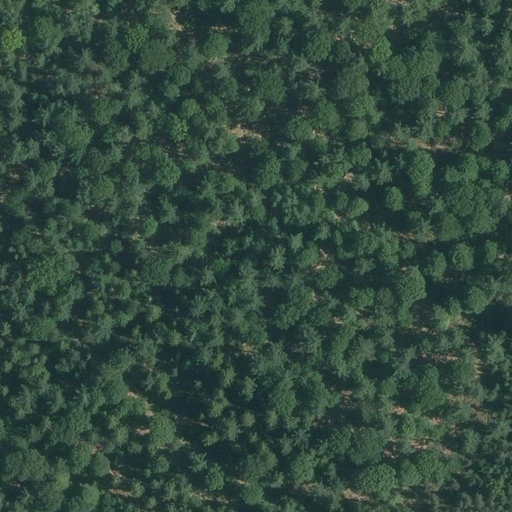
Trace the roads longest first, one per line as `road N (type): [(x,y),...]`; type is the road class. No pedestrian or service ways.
road 1 (track): [(373,0),(375,511)]
road 2 (track): [(301,511),(185,428),(102,342),(0,317)]
road 3 (track): [(374,220),(511,213)]
